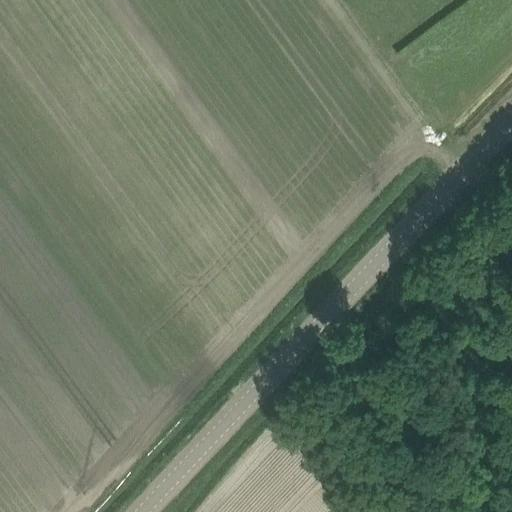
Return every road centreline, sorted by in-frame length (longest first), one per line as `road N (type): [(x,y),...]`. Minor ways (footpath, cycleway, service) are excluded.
road 1 (tertiary): [(139,511),(511,113)]
road 2 (track): [(511,297),(430,200)]
